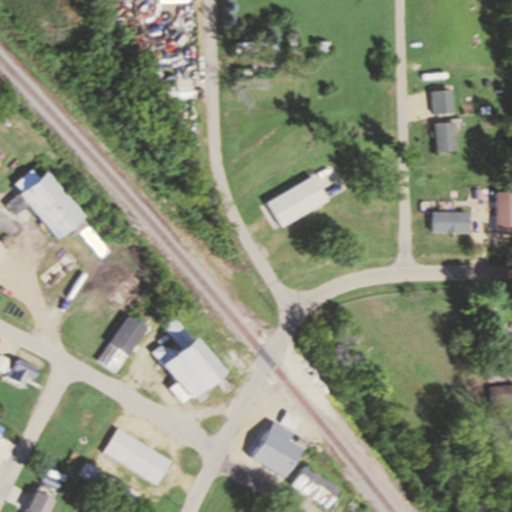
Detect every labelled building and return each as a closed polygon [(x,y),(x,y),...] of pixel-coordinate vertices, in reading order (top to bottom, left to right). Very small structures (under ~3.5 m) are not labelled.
[(274,41),(232,41),(232,52),(274,52),(274,41)] [(315,53),(326,53),(326,42),(315,42),(315,53)] [(172,79),(172,85),(164,85),(164,99),(188,99),(188,79),(172,79)] [(450,120),(429,122),(431,153),(452,151),(450,120)] [(5,205),(20,193),(11,182),(28,168),(36,176),(43,170),(109,250),(99,258),(72,226),(56,239),(27,203),(13,214),(5,205)] [(263,202),(308,175),(323,200),(278,227),(263,202)] [(427,233),(463,233),(463,212),(427,212),(427,233)] [(233,385),(170,313),(156,325),(177,348),(171,353),(161,342),(149,354),(175,383),(167,390),(178,402),(189,392),(197,401),(217,384),(224,392),(233,385)] [(94,361),(125,316),(143,329),(112,373),(94,361)] [(3,378),(8,368),(10,369),(15,360),(34,370),(29,380),(26,379),(22,387),(3,378)] [(510,404),(510,386),(483,386),(483,404),(510,404)] [(114,429),(100,453),(152,485),(166,461),(114,429)] [(83,463),(76,475),(129,506),(137,494),(83,463)] [(300,467),(288,487),(321,509),(334,489),(300,467)] [(22,511),(42,511),(48,500),(32,492),(22,511)]
